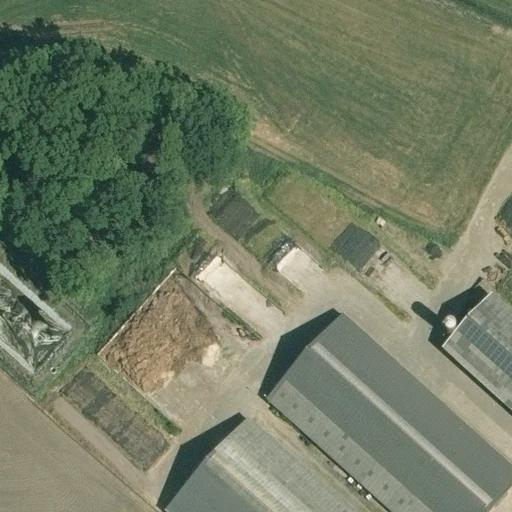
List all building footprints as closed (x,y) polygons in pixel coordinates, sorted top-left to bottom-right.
[(315,192),(297,211),(330,241),(348,221),(315,192)] [(180,330),(174,337),(189,351),(200,339),(182,322),(199,303),(179,285),(157,309),(180,330)] [(511,397),(511,315),(493,298),(452,343),(511,397)] [(40,378),(69,349),(58,338),(48,347),(18,316),(0,334),(0,337),(12,350),(20,343),(10,334),(13,331),(40,359),(31,368),(40,378)] [(221,377),(197,353),(177,372),(201,396),(221,377)] [(270,401),(391,511),(350,511),(251,421),(169,511),(170,511),(476,511),(306,362),(270,401)]
